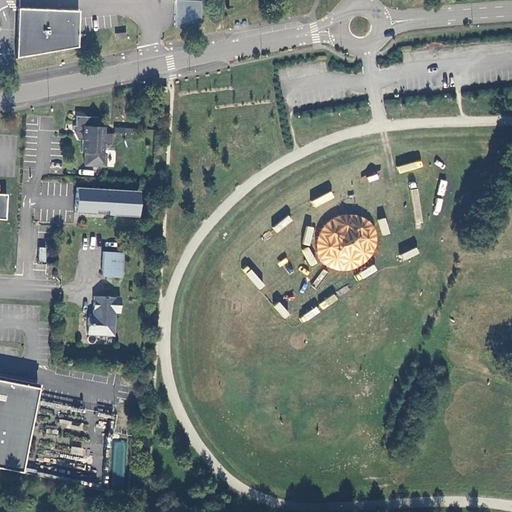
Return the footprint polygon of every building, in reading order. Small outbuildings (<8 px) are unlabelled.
[(201,25),(203,1),(190,0),(176,0),(174,23),(201,25)] [(73,11),(17,8),(17,20),(18,20),(23,28),(24,30),(17,34),(16,34),(15,58),(77,47),(79,24),(73,24),(73,11)] [(84,164),(104,166),(105,152),(103,152),(104,143),(111,144),(112,133),(104,133),(105,127),(97,126),(98,116),(76,115),(75,125),(73,124),(72,129),(77,139),(82,139),(82,152),(85,152),(84,164)] [(138,190),(76,187),(75,207),(87,208),(88,208),(89,208),(90,208),(91,207),(92,206),(92,205),(92,204),(94,204),(103,204),(111,205),(111,207),(111,209),(107,209),(106,214),(111,214),(111,215),(136,216),(138,190)] [(94,206),(94,204),(92,204),(92,205),(92,206),(91,207),(90,208),(89,208),(88,208),(87,208),(75,207),(74,212),(94,213),(94,208),(94,206)] [(312,260),(363,276),(379,225),(328,209),(312,260)] [(382,236),(390,234),(385,218),(378,220),(382,236)] [(302,244),(309,246),(314,228),(307,226),(302,244)] [(45,264),(46,247),(38,247),(38,249),(38,263),(45,264)] [(309,247),(302,250),(310,267),(317,263),(309,247)] [(122,253),(102,252),(101,277),(121,278),(122,253)] [(251,269),(246,274),(260,289),(265,284),(251,269)] [(120,297),(93,296),(92,318),(87,318),(86,334),(113,335),(114,312),(119,312),(120,297)] [(283,319),(289,315),(280,302),(275,305),(283,319)] [(0,459),(15,383),(0,379),(0,459)] [(37,387),(15,383),(0,459),(0,468),(21,472),(37,387)] [(126,441),(114,441),(112,485),(124,486),(126,441)]
